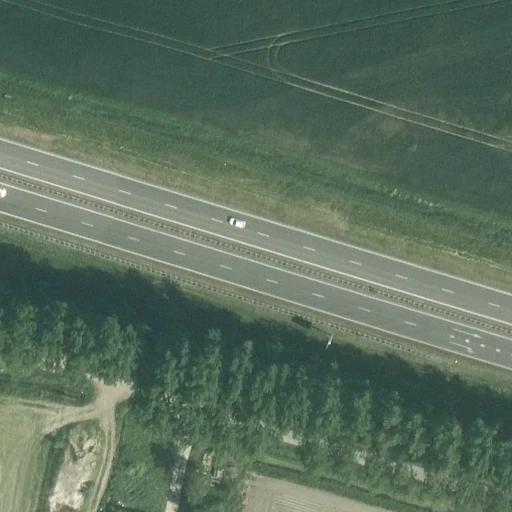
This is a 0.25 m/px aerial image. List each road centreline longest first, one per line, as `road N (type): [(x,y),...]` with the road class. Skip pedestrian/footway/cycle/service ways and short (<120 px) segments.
road 1 (unclassified): [(511,505),(134,393),(0,343)]
road 2 (trunk): [(511,310),(0,151)]
road 3 (trunk): [(0,195),(511,348)]
road 4 (unknown): [(134,393),(106,511)]
